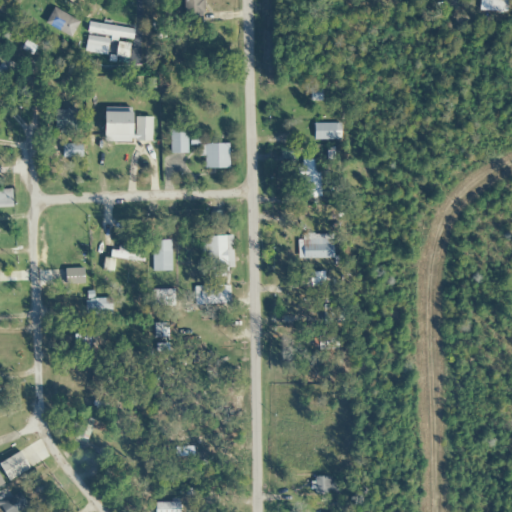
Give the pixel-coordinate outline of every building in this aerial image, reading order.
[(181,0),(182,22),(201,22),(200,0),(181,0)] [(73,39),(80,22),(51,9),(44,26),(73,39)] [(130,40),(132,30),(87,22),(85,32),(130,40)] [(131,57),(131,44),(114,44),(114,57),(131,57)] [(67,101),(60,67),(51,68),(58,103),(67,101)] [(102,143),(130,143),(130,108),(102,108),(102,143)] [(51,132),(75,132),(75,111),(51,111),(51,132)] [(150,118),(133,118),(133,142),(150,142),(150,118)] [(312,141),(339,141),(339,123),(312,123),(312,141)] [(169,131),(169,154),(185,154),(185,131),(169,131)] [(202,145),(202,169),(227,169),(227,145),(202,145)] [(80,159),(80,146),(61,146),(61,159),(80,159)] [(301,161),(301,169),(296,169),(296,179),(302,179),(302,197),(320,197),(320,161),(301,161)] [(0,190),(0,208),(11,209),(11,191),(0,190)] [(300,258),(331,258),(331,234),(300,234),(300,258)] [(231,235),(204,235),(204,270),(231,270),(231,235)] [(169,271),(169,240),(150,240),(150,271),(169,271)] [(84,277),(76,265),(64,272),(73,288),(88,280),(86,276),(84,277)] [(130,273),(116,274),(117,283),(131,282),(130,273)] [(193,303),(224,303),(224,286),(193,286),(193,303)] [(148,290),(148,306),(172,306),(172,290),(148,290)] [(109,315),(109,298),(83,298),(83,315),(109,315)] [(321,325),(341,325),(341,305),(321,305),(321,325)] [(152,339),(166,339),(166,323),(152,323),(152,339)] [(106,331),(72,331),(72,349),(106,349),(106,331)] [(334,494),(334,477),(312,477),(312,494),(334,494)] [(0,511),(16,511),(25,507),(15,491),(0,500),(0,511)] [(151,511),(177,511),(177,501),(152,501),(151,511)]
